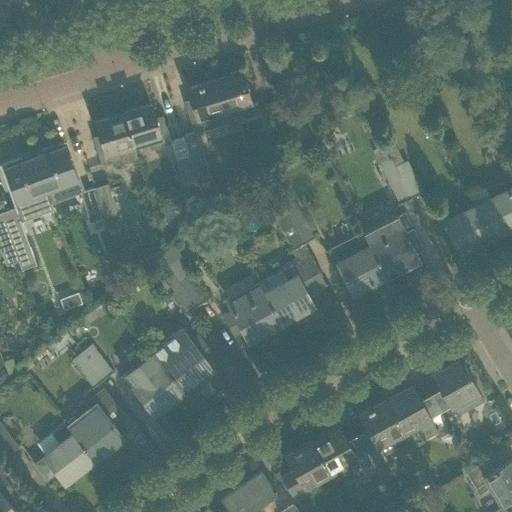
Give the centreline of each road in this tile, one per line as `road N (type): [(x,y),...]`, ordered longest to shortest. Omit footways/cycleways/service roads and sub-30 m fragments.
road 1 (residential): [(125,511),(276,399),(466,295)]
road 2 (residential): [(103,72),(336,0)]
